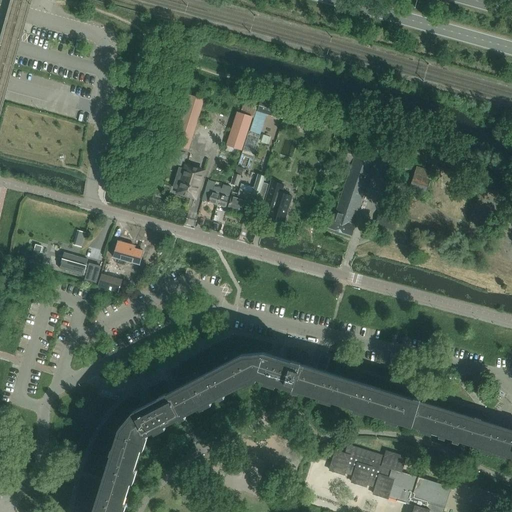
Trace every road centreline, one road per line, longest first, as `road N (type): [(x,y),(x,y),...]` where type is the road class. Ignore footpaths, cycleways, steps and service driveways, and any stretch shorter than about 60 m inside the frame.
road 1 (residential): [(11,496),(39,474),(51,393),(211,307),(502,374)]
road 2 (unclassified): [(511,321),(89,205),(94,175)]
road 3 (unclassified): [(0,12),(7,5),(114,38),(94,175)]
road 4 (secondary): [(339,0),(511,48)]
